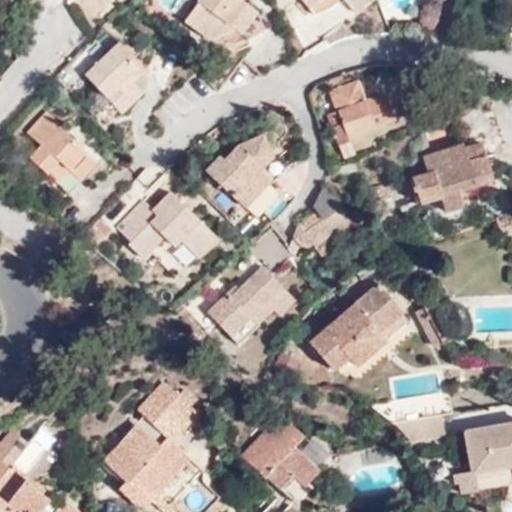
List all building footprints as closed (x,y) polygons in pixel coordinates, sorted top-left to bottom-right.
[(207,0),(191,22),(214,40),(242,29),(259,41),(272,30),(265,13),(248,0),(207,0)] [(344,4),(349,0),(306,0),(319,16),(332,12),(344,4)] [(376,0),(350,0),(362,13),(376,0)] [(82,66),(112,41),(105,31),(74,56),(82,66)] [(123,42),(88,72),(125,113),(147,93),(137,83),(146,73),(131,58),(134,54),(123,42)] [(389,103),(378,108),(369,111),(366,103),(358,84),(344,91),(342,90),(328,96),(337,115),(327,119),(339,150),(352,145),(351,142),(398,123),(389,103)] [(369,111),(378,108),(375,100),(366,103),(369,111)] [(461,120),(456,104),(428,111),(432,127),(461,120)] [(61,133),(69,126),(70,125),(55,110),(32,131),(46,145),(35,154),(71,191),(86,178),(76,169),(92,153),(79,138),(72,144),(61,133)] [(79,138),(69,126),(61,133),(72,144),(79,138)] [(259,167),(270,156),(261,133),(242,142),(233,148),(223,159),(219,155),(205,170),(255,216),(278,194),(273,181),(259,167)] [(429,174),(415,177),(422,200),(422,202),(443,198),(446,213),(464,209),(460,192),(495,184),(484,148),(468,152),(466,147),(425,158),(429,174)] [(76,169),(86,178),(102,163),(92,153),(76,169)] [(286,171),(270,156),(259,167),(273,181),(286,171)] [(422,200),(415,177),(404,180),(409,203),(422,200)] [(364,187),(371,201),(391,196),(387,181),(364,187)] [(144,199),(117,225),(131,239),(129,241),(143,256),(165,236),(175,245),(183,238),(200,255),(219,235),(171,190),(152,208),(144,199)] [(325,218),(339,208),(325,191),(312,202),(325,218)] [(303,223),(296,245),(300,250),(304,250),(308,249),(312,247),(322,259),(337,247),(334,242),(354,228),(339,210),(321,223),(316,213),(303,223)] [(94,220),(86,229),(98,240),(107,230),(94,220)] [(284,257),(271,270),(291,291),(304,278),(284,257)] [(228,287),(210,305),(243,341),(263,323),(259,320),(274,308),(280,313),(296,299),(263,263),(232,291),(228,287)] [(375,333),(398,314),(400,313),(377,286),(306,344),(330,371),(344,360),(354,368),(385,342),(375,333)] [(423,310),(441,346),(452,340),(434,304),(423,310)] [(431,351),(441,346),(423,310),(413,314),(431,351)] [(407,325),(398,314),(375,333),(385,342),(407,325)] [(200,421),(193,414),(181,402),(170,391),(145,416),(149,420),(139,429),(130,419),(114,434),(117,438),(124,446),(114,456),(111,460),(132,482),(125,487),(123,490),(134,502),(149,487),(159,496),(192,464),(176,446),(200,421)] [(392,403),(365,406),(383,425),(391,424),(410,421),(440,416),(449,415),(447,394),(436,396),(392,403)] [(181,402),(193,414),(201,407),(188,396),(181,402)] [(289,416),(243,453),(259,471),(272,459),(280,467),(272,473),(294,497),(315,480),(311,474),(321,468),(296,441),(304,434),(289,416)] [(442,440),(440,416),(410,421),(415,443),(442,440)] [(410,421),(391,424),(408,444),(415,443),(410,421)] [(476,472),(511,466),(511,424),(502,426),(468,438),(473,471),(473,472),(476,472)] [(468,438),(502,426),(467,432),(468,438)] [(0,460),(9,468),(29,444),(13,430),(0,445),(0,460)] [(124,446),(117,438),(106,449),(114,456),(124,446)] [(36,511),(48,499),(28,483),(26,486),(22,482),(23,480),(26,477),(12,466),(10,468),(9,468),(0,460),(0,508),(4,504),(14,511),(36,511)] [(105,466),(125,487),(132,482),(111,460),(105,466)] [(461,493),(479,490),(476,472),(473,472),(473,471),(454,475),(455,484),(459,483),(461,493)] [(143,511),(159,496),(149,487),(134,502),(143,511)] [(276,492),(253,511),(278,511),(288,505),(276,492)] [(55,511),(63,503),(52,493),(48,499),(36,511),(55,511)] [(78,511),(65,501),(63,503),(55,511),(78,511)] [(174,511),(165,503),(159,510),(161,511),(174,511)]
